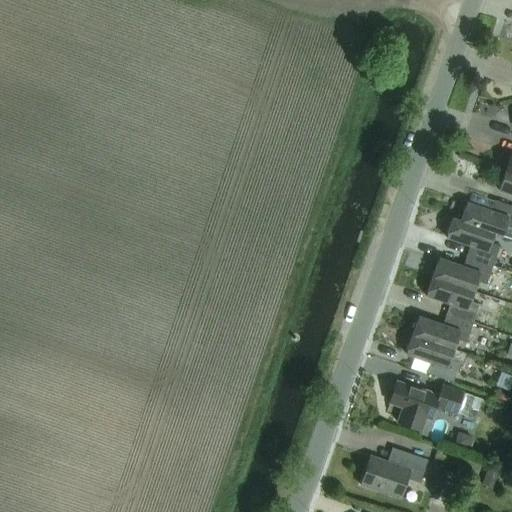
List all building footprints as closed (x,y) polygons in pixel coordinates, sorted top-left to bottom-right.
[(511,196),(511,175),(504,173),(498,192),(511,196)] [(511,208),(494,202),(490,213),(466,204),(460,222),(460,223),(494,235),(502,238),(505,227),(511,229),(511,208)] [(469,247),(466,258),(492,267),(499,248),(490,245),(494,235),(460,223),(460,222),(452,220),(445,239),(469,247)] [(438,260),(432,279),(474,293),(477,283),(486,286),(492,267),(466,258),(462,268),(438,260)] [(449,306),(446,316),(472,325),(479,306),(470,303),(474,293),(432,279),(425,297),(449,306)] [(472,325),(446,316),(442,327),(418,318),(411,337),(453,352),(457,342),(466,345),(472,325)] [(453,352),(411,337),(405,356),(429,364),(426,375),(452,384),(459,365),(450,362),(453,352)] [(385,393),(384,397),(385,399),(387,401),(389,402),(388,404),(403,409),(397,425),(421,434),(425,421),(430,422),(435,408),(456,415),(456,414),(466,418),(467,418),(468,418),(469,418),(470,418),(471,418),(472,418),(473,417),(474,417),(475,416),(476,415),(477,414),(478,413),(478,412),(482,400),(473,397),(442,387),(439,397),(396,383),(393,391),(392,391),(389,391),(386,392),(385,393)] [(388,463),(370,457),(360,487),(399,500),(406,480),(419,484),(427,461),(392,449),(388,463)]
